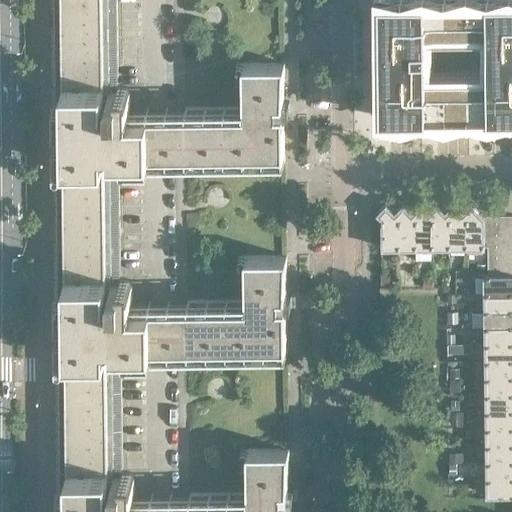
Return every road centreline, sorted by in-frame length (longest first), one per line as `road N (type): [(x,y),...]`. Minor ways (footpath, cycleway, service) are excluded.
road 1 (secondary): [(6,511),(8,0)]
road 2 (residential): [(345,511),(341,167)]
road 3 (residential): [(341,167),(511,165)]
road 4 (residential): [(341,167),(337,0)]
